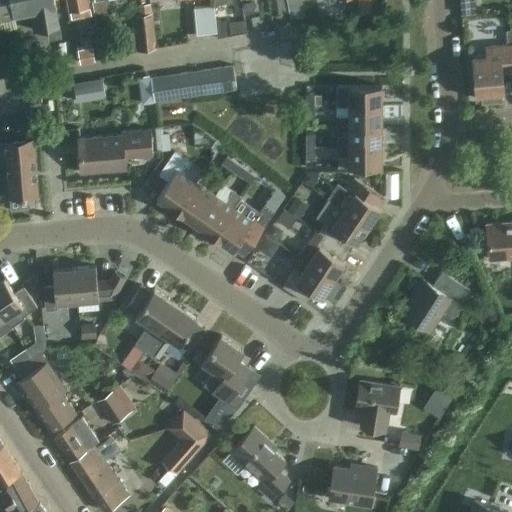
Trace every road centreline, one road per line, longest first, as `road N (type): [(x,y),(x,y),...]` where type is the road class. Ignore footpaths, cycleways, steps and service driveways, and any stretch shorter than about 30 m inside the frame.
road 1 (residential): [(294,341),(153,241),(60,231),(0,240)]
road 2 (residential): [(294,341),(272,389),(281,415),(302,426),(332,415),(338,368),(329,346)]
road 3 (residential): [(425,200),(329,346)]
road 4 (tertiary): [(69,511),(0,409)]
road 5 (residential): [(440,0),(450,122)]
